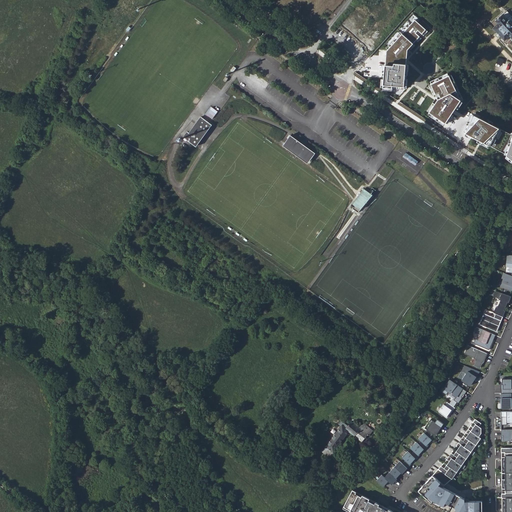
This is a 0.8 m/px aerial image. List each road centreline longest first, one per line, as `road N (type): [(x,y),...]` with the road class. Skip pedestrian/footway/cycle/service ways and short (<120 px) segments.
road 1 (unclassified): [(154,511),(163,498),(157,445),(188,412),(258,453),(316,472),(370,452),(419,392),(508,194)]
road 2 (residential): [(508,194),(341,90)]
road 3 (residential): [(412,508),(399,500),(400,491),(490,375)]
road 4 (residential): [(341,90),(229,0)]
road 5 (residential): [(490,375),(492,511)]
